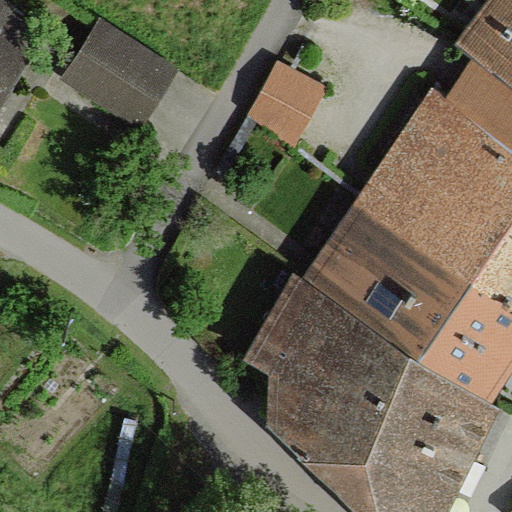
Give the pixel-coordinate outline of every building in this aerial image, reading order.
[(0,0),(0,97),(39,38),(19,25),(28,12),(9,0),(0,0)] [(481,56),(451,95),(511,139),(511,0),(493,0),(461,43),(481,56)] [(178,66),(106,20),(72,75),(143,120),(178,66)] [(313,83),(282,64),(254,110),(293,139),(320,87),(313,83)] [(443,89),(310,277),(486,390),(511,350),(511,139),(451,95),(443,89)] [(274,411),(375,511),(435,511),(494,395),(486,390),(310,277),(302,271),(253,350),(278,364),(274,411)]
